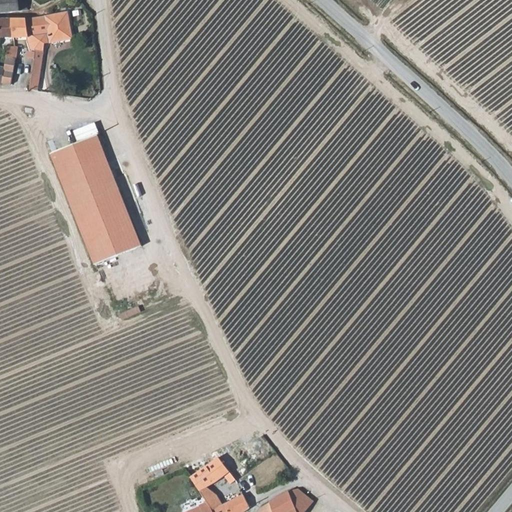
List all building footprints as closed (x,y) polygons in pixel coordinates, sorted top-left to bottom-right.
[(0,0),(0,11),(0,13),(20,11),(28,10),(26,2),(20,3),(19,0),(0,0)] [(69,12),(47,15),(50,33),(51,42),(73,39),(69,12)] [(26,19),(29,41),(30,51),(36,51),(35,36),(50,33),(47,15),(26,19)] [(0,36),(13,37),(13,19),(0,19),(0,29),(0,36)] [(29,41),(26,19),(13,19),(13,37),(23,37),(23,41),(29,41)] [(9,46),(5,67),(3,82),(7,83),(12,84),(18,46),(13,46),(9,46)] [(26,68),(34,70),(35,58),(36,51),(30,51),(28,51),(26,68)] [(44,60),(35,58),(34,70),(31,89),(39,90),(39,81),(41,70),(44,60)] [(95,264),(141,246),(98,134),(51,152),(95,264)] [(213,510),(213,511),(242,511),(251,507),(244,495),(223,505),(218,496),(207,487),(225,476),(232,483),(236,480),(237,479),(218,458),(192,477),(207,501),(208,502),(213,510)] [(304,511),(314,501),(299,489),(290,491),(260,508),(258,511),(304,511)] [(213,511),(213,510),(208,502),(199,507),(199,508),(190,511),(213,511)]
